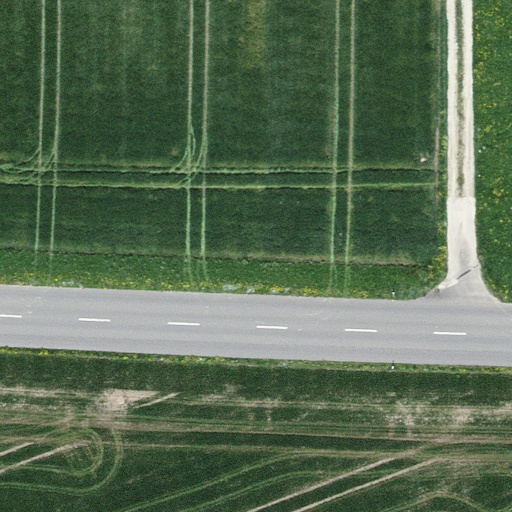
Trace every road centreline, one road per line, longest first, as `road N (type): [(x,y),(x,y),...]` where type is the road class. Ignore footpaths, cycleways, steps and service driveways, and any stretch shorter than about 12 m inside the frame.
road 1 (tertiary): [(0,312),(511,333)]
road 2 (track): [(461,0),(463,332)]
